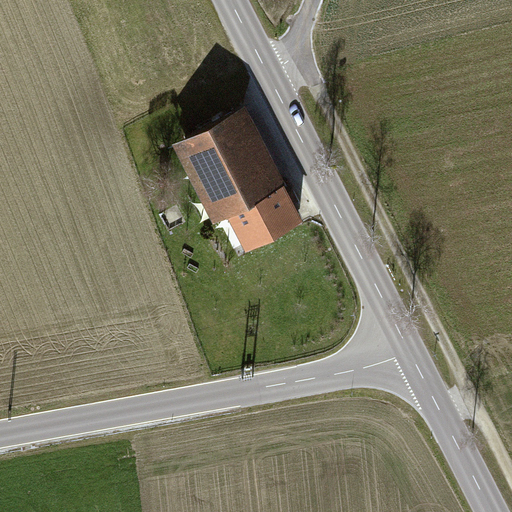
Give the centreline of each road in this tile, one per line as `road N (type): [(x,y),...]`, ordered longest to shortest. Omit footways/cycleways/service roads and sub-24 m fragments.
road 1 (track): [(298,39),(511,470)]
road 2 (tertiary): [(410,351),(364,369),(0,433)]
road 3 (tertiary): [(280,82),(410,351)]
road 4 (tertiary): [(410,351),(491,511)]
